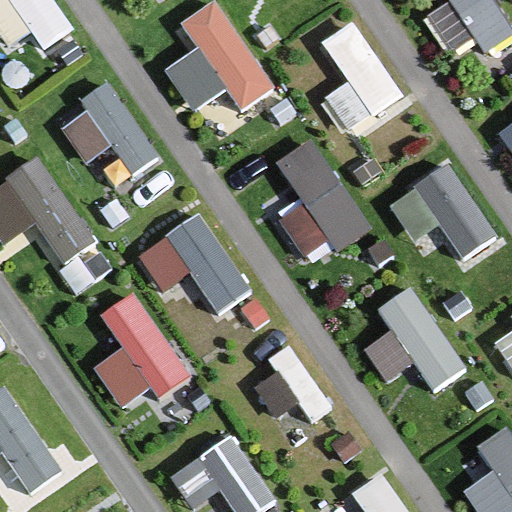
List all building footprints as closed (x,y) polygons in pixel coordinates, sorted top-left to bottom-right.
[(36,28),(46,45),(76,29),(60,0),(0,0),(0,29),(7,43),(36,28)] [(196,101),(231,79),(247,104),(281,82),(228,0),(208,0),(183,16),(199,42),(170,60),(196,101)] [(511,13),(504,0),(440,0),(427,8),(454,53),(511,18),(511,13)] [(357,12),(323,36),(350,74),(329,88),(358,130),(413,91),(357,12)] [(118,81),(62,117),(88,156),(119,136),(139,166),(163,150),(118,81)] [(320,130),(282,153),(307,195),(287,206),(315,253),(373,218),(320,130)] [(0,224),(9,238),(35,220),(65,261),(104,233),(43,150),(0,180),(0,224)] [(425,242),(448,226),(465,252),(504,227),(456,154),(394,195),(425,242)] [(415,277),(381,301),(396,323),(370,341),(392,372),(418,354),(438,383),(472,359),(415,277)] [(145,281),(104,305),(126,342),(99,359),(127,406),(196,366),(145,281)] [(511,315),(496,325),(511,352),(511,315)] [(0,446),(5,443),(35,486),(69,462),(9,377),(0,383),(0,446)] [(471,482),(493,511),(511,511),(511,417),(475,445),(491,467),(471,482)] [(176,467),(200,503),(225,486),(242,511),(251,511),(283,491),(239,425),(176,467)] [(421,511),(390,461),(356,482),(373,510),(370,511),(421,511)]
